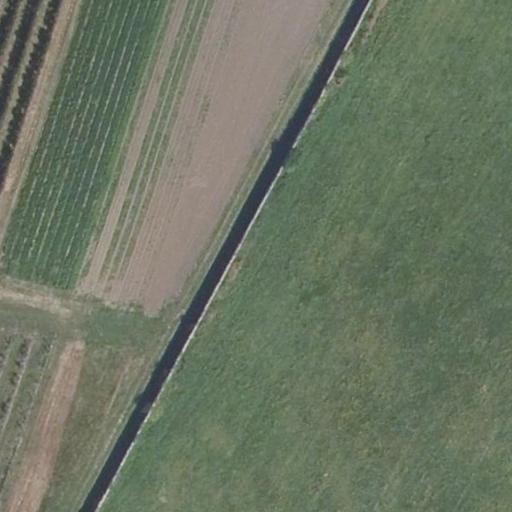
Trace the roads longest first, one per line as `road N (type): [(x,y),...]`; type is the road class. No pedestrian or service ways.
road 1 (track): [(329,0),(61,511)]
road 2 (track): [(79,0),(0,252)]
road 3 (track): [(0,318),(157,328)]
